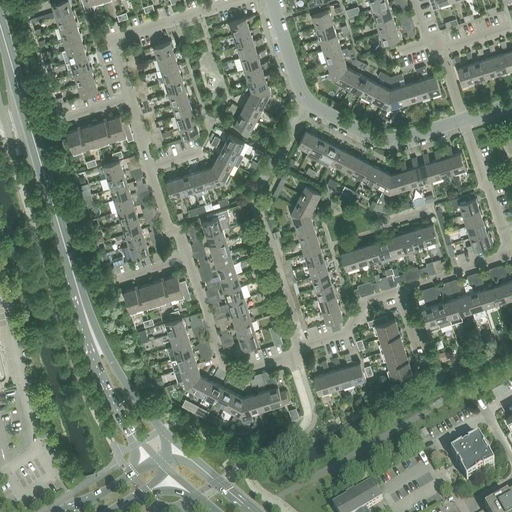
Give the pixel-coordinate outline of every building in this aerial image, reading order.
[(73,10),(71,3),(72,3),(70,0),(63,0),(53,3),(57,15),(73,10)] [(370,0),(373,9),(389,4),(388,0),(370,0)] [(33,2),(27,4),(30,12),(35,11),(33,2)] [(389,4),(373,9),(376,20),(393,15),(389,4)] [(57,15),(60,27),(77,22),(77,21),(74,15),(75,14),(74,10),(73,10),(57,15)] [(317,27),(333,21),(329,10),(313,15),(317,27)] [(255,14),(230,22),(234,34),(250,29),(248,22),(257,19),(255,14)] [(380,32),(396,27),(393,15),(376,20),(380,32)] [(60,27),(64,38),(80,33),(78,26),(79,26),(78,21),(77,21),(77,22),(60,27)] [(320,38),(337,33),(333,21),(317,27),(320,38)] [(259,26),(250,29),(234,34),(237,45),(254,40),(252,33),(260,31),(259,26)] [(396,27),(380,32),(384,44),(400,39),(396,27)] [(67,50),(84,44),(82,38),(83,37),(81,32),(80,33),(64,38),(67,50)] [(337,33),(320,38),(324,50),(340,44),(337,33)] [(262,37),(254,40),(237,45),(241,57),(258,52),(257,51),(255,45),(264,42),(262,37)] [(172,40),(155,46),(158,58),(175,53),(173,46),(174,45),(172,40)] [(67,50),(71,61),(87,56),(85,49),(86,49),(85,44),(84,44),(67,50)] [(342,49),(340,44),(324,50),(327,61),(344,56),(350,54),(355,52),(354,48),(349,49),(348,47),(342,49)] [(266,49),(257,51),(258,52),(241,57),(245,68),(261,63),(259,56),(267,53),(266,49)] [(158,58),(162,70),(179,64),(178,64),(176,57),(178,57),(176,52),(175,53),(158,58)] [(509,69),(504,53),(493,57),(498,73),(509,69)] [(88,55),(87,56),(71,61),(73,69),(68,70),(69,74),(75,73),(91,67),(89,60),(90,60),(88,55)] [(327,61),(331,72),(331,73),(348,67),(344,56),(327,61)] [(498,73),(493,57),(481,60),(487,76),(498,73)] [(269,60),(261,63),(245,68),(248,79),(265,74),(263,67),(271,65),(269,60)] [(470,64),(475,80),(487,76),(481,60),(470,64)] [(182,76),(180,69),(181,68),(180,64),(178,64),(179,64),(162,70),(166,81),(182,76)] [(475,80),(470,64),(458,68),(463,84),(475,80)] [(92,67),(91,67),(75,73),(78,84),(95,79),(93,72),(94,72),(92,67)] [(350,88),(358,73),(348,67),(331,73),(331,72),(330,73),(333,80),(339,84),(340,83),(350,88)] [(248,79),(252,91),(268,86),(266,79),(275,76),(273,71),(265,74),(248,79)] [(316,75),(319,88),(326,86),(323,73),(316,75)] [(358,73),(350,88),(361,94),(369,78),(358,73)] [(169,92),(186,87),(184,80),(185,80),(183,75),(182,76),(166,81),(169,92)] [(436,75),(424,78),(430,95),(442,91),(436,75)] [(95,79),(78,84),(82,96),(99,91),(96,83),(97,83),(96,78),(95,79)] [(372,99),(380,84),(369,78),(361,94),(372,99)] [(430,95),(424,78),(413,82),(418,98),(430,95)] [(402,86),(407,102),(418,98),(413,82),(402,86)] [(380,84),(372,99),(382,104),(382,105),(390,89),(380,84)] [(268,86),(252,91),(246,102),(262,110),(267,99),(268,100),(272,93),(270,85),(268,86)] [(382,105),(382,104),(381,106),(388,109),(396,107),(395,106),(407,102),(402,86),(390,89),(382,105)] [(186,87),(169,92),(173,104),(189,99),(189,98),(187,92),(188,91),(187,87),(186,87)] [(193,110),(191,103),(192,103),(191,98),(189,98),(189,99),(173,104),(176,115),(193,110)] [(241,112),(256,120),(262,110),(246,102),(241,112)] [(180,127),(196,122),(196,121),(194,114),(196,114),(194,110),(193,110),(176,115),(180,127)] [(241,112),(235,123),(251,132),(256,120),(241,112)] [(105,120),(94,123),(100,143),(126,134),(126,132),(124,127),(123,122),(120,115),(109,119),(109,117),(104,118),(105,120)] [(180,127),(184,138),(200,133),(198,126),(199,125),(198,121),(196,121),(196,122),(180,127)] [(100,143),(94,123),(83,127),(82,125),(78,127),(79,128),(67,132),(74,151),(100,143)] [(298,145),(309,150),(317,135),(311,132),(311,131),(307,128),(298,145)] [(230,134),(224,145),(244,155),(249,144),(230,134)] [(317,161),(320,156),(328,141),(328,140),(321,137),(322,136),(318,134),(317,135),(309,150),(306,156),(317,161)] [(328,141),(320,156),(331,161),(339,146),(338,146),(332,143),(333,142),(328,139),(328,140),(328,141)] [(224,145),(218,156),(234,164),(236,160),(240,162),(244,155),(224,145)] [(349,152),(343,148),(343,147),(339,145),(338,146),(339,146),(331,161),(341,167),(349,152)] [(446,147),(449,156),(454,172),(466,168),(461,152),(454,154),(451,146),(446,147)] [(438,159),(443,176),(454,172),(449,156),(442,158),(439,149),(435,151),(437,159),(438,159)] [(349,152),(341,167),(352,172),(360,157),(353,154),(354,153),(349,151),(349,152)] [(426,163),(431,179),(443,176),(438,159),(437,159),(431,161),(428,153),(423,154),(426,163)] [(213,166),(218,183),(218,184),(226,182),(229,175),(229,174),(234,164),(218,156),(213,166)] [(360,157),(352,172),(362,178),(370,163),(364,159),(365,158),(360,156),(360,157)] [(415,166),(420,183),(431,179),(426,163),(419,165),(417,157),(412,158),(415,166)] [(104,165),(108,177),(124,171),(120,159),(104,165)] [(403,170),(408,186),(420,183),(415,166),(408,169),(405,160),(400,162),(403,170)] [(370,163),(362,178),(373,184),(381,168),(375,165),(375,164),(371,162),(370,163)] [(218,183),(213,166),(213,167),(201,170),(207,187),(218,183)] [(384,189),(392,174),(386,170),(386,169),(381,167),(381,168),(373,184),(384,189)] [(190,174),(195,190),(207,187),(201,170),(190,174)] [(377,202),(384,206),(390,194),(398,191),(397,190),(408,186),(403,170),(396,172),(396,171),(391,173),(392,174),(384,189),(383,190),(377,202)] [(111,188),(128,183),(124,171),(108,177),(111,188)] [(179,177),(184,194),(185,198),(189,197),(188,193),(195,190),(190,174),(179,177)] [(179,177),(167,181),(172,198),(184,194),(179,177)] [(115,199),(131,194),(128,183),(111,188),(115,199)] [(306,184),(301,195),(316,203),(319,197),(320,197),(323,193),(306,184)] [(464,214),(480,209),(478,202),(479,202),(477,197),(471,199),(469,193),(450,199),(455,207),(455,208),(456,208),(457,208),(461,207),(464,214)] [(119,211),(135,206),(131,194),(115,199),(119,211)] [(432,194),(425,196),(427,202),(434,200),(432,194)] [(295,205),(310,214),(314,207),(315,208),(317,203),(316,203),(301,195),(295,205)] [(384,206),(377,202),(374,208),(381,211),(384,206)] [(298,230),(314,225),(312,218),(313,218),(312,213),(310,214),(295,205),(294,205),(291,212),(293,219),(294,219),(298,230)] [(135,206),(119,211),(122,222),(139,217),(135,206)] [(467,226),(484,221),(483,220),(481,214),(482,213),(481,208),(480,209),(464,214),(467,226)] [(207,234),(223,229),(229,227),(228,223),(230,217),(227,209),(208,215),(209,220),(203,222),(207,234)] [(126,234),(142,228),(139,217),(122,222),(126,234)] [(487,232),(485,225),(486,225),(485,220),(483,220),(484,221),(467,226),(471,237),(487,232)] [(422,225),(422,226),(427,243),(429,249),(441,245),(434,223),(427,225),(426,224),(422,225)] [(314,225),(298,230),(301,242),(318,236),(316,230),(317,229),(315,225),(314,225)] [(411,230),(416,247),(427,243),(422,226),(415,229),(415,228),(410,229),(410,230),(411,230)] [(129,245),(146,240),(142,228),(126,234),(129,245)] [(223,229),(207,234),(211,245),(227,240),(223,229)] [(417,251),(416,247),(411,230),(410,230),(404,232),(403,231),(399,233),(399,234),(406,254),(417,251)] [(471,237),(473,244),(467,246),(469,251),(491,244),(489,236),(490,236),(488,231),(487,232),(471,237)] [(399,234),(393,236),(392,235),(387,236),(388,237),(394,258),(406,254),(399,234)] [(318,236),(301,242),(305,253),(321,248),(319,241),(320,241),(319,236),(318,236)] [(376,240),(376,241),(383,263),(395,260),(394,258),(388,237),(381,240),(381,239),(376,240)] [(146,240),(129,245),(124,247),(128,260),(127,261),(135,259),(135,258),(134,258),(133,257),(150,252),(146,240)] [(227,240),(211,245),(214,257),(231,252),(227,240)] [(365,245),(370,261),(377,259),(378,265),(383,263),(376,241),(370,243),(369,242),(364,244),(365,245)] [(365,245),(358,247),(358,246),(353,247),(353,248),(354,248),(359,265),(370,261),(365,245)] [(325,259),(323,253),(324,252),(322,247),(321,248),(305,253),(301,254),(300,257),(301,259),(302,261),(304,262),(305,266),(308,265),(325,259)] [(353,248),(347,250),(346,249),(341,251),(347,269),(359,265),(354,248),(353,248)] [(231,252),(214,257),(218,268),(234,263),(231,252)] [(428,257),(430,266),(440,263),(437,254),(428,257)] [(115,265),(125,262),(125,261),(124,261),(123,257),(113,260),(115,264),(114,265),(115,265)] [(325,259),(308,265),(311,272),(312,276),(324,272),(329,271),(327,264),(328,263),(326,259),(325,259)] [(221,280),(238,275),(234,263),(218,268),(219,272),(221,280)] [(316,288),(332,283),(332,282),(330,276),(331,275),(330,270),(329,271),(324,272),(312,276),(316,288)] [(162,280),(151,283),(157,303),(184,294),(183,291),(182,287),(180,282),(178,275),(167,278),(166,276),(161,278),(162,280)] [(207,284),(209,289),(214,287),(216,288),(223,286),(225,291),(241,286),(238,275),(221,280),(213,283),(207,284)] [(395,276),(389,278),(391,286),(396,285),(398,283),(397,282),(401,280),(400,275),(395,276)] [(511,297),(511,279),(502,283),(507,299),(511,297)] [(336,294),(334,287),(335,287),(333,282),(332,282),(332,283),(316,288),(320,299),(336,294)] [(136,288),(125,292),(131,311),(157,303),(151,283),(141,286),(140,285),(135,286),(136,288)] [(507,299),(502,283),(491,287),(496,303),(507,299)] [(229,303),(245,297),(241,286),(225,291),(229,303)] [(496,303),(491,287),(479,290),(484,307),(496,303)] [(484,307),(479,290),(468,294),(473,310),(484,307)] [(340,305),(339,305),(337,299),(338,298),(337,294),(336,294),(320,299),(323,311),(340,305)] [(473,310),(468,294),(456,298),(461,314),(473,310)] [(232,314),(249,309),(245,297),(229,303),(220,305),(214,307),(216,312),(222,310),(224,311),(231,309),(232,314)] [(445,301),(450,318),(452,323),(463,320),(461,314),(456,298),(445,301)] [(452,323),(450,318),(445,301),(433,305),(440,327),(452,323)] [(339,305),(340,305),(323,311),(327,322),(343,317),(341,310),(342,310),(341,305),(339,305)] [(421,309),(427,325),(428,331),(440,327),(433,305),(421,309)] [(236,326),(252,320),(249,309),(232,314),(236,326)] [(166,322),(170,334),(187,329),(183,317),(166,322)] [(396,318),(388,321),(384,322),(379,324),(376,325),(385,351),(404,345),(401,334),(402,333),(401,329),(399,329),(396,318)] [(240,337),(256,332),(252,320),(236,326),(240,337)] [(331,323),(333,331),(341,328),(339,321),(331,323)] [(174,346),(190,341),(187,329),(170,334),(174,346)] [(240,337),(243,349),(260,344),(256,332),(240,337)] [(174,346),(168,347),(171,359),(194,352),(190,341),(174,346)] [(385,351),(389,364),(393,378),(413,371),(409,360),(411,360),(409,355),(408,356),(404,345),(385,351)] [(448,351),(442,353),(444,360),(450,358),(448,351)] [(171,359),(175,370),(197,364),(194,352),(171,359)] [(354,382),(366,378),(361,362),(356,363),(356,362),(354,361),(352,361),(350,353),(345,354),(349,366),(354,382)] [(179,382),(183,380),(184,380),(201,375),(197,364),(175,370),(179,382)] [(349,366),(337,369),(343,386),(354,382),(349,366)] [(343,386),(337,369),(326,373),(331,389),(343,386)] [(272,388),(267,390),(272,406),(290,401),(286,390),(280,391),(279,386),(278,386),(274,372),(269,373),(271,379),(269,382),(272,388)] [(326,373),(314,377),(319,393),(331,389),(326,373)] [(184,380),(183,380),(185,388),(192,391),(193,390),(204,396),(212,380),(201,375),(184,380)] [(161,376),(155,378),(158,385),(164,383),(161,376)] [(215,401),(223,386),(212,380),(204,396),(215,401)] [(225,407),(233,391),(223,386),(215,401),(225,407)] [(272,406),(267,390),(255,393),(260,410),(272,406)] [(236,412),(244,397),(233,391),(225,407),(236,412)] [(244,397),(236,412),(235,413),(242,417),(250,414),(249,413),(260,410),(255,393),(244,397)] [(424,435),(431,429),(427,423),(419,429),(424,435)] [(466,445),(473,458),(480,471),(484,470),(484,471),(495,464),(489,454),(488,454),(484,448),(485,447),(479,437),(468,443),(469,444),(466,445)] [(466,445),(463,447),(462,446),(451,452),(457,463),(458,463),(460,466),(473,458),(466,445)] [(462,469),(461,469),(467,480),(478,474),(477,473),(480,471),(473,458),(460,466),(462,469)] [(348,497),(334,506),(337,511),(367,511),(366,510),(379,502),(382,500),(383,500),(373,483),(355,493),(355,491),(354,491),(347,496),(348,497)] [(511,511),(511,492),(485,508),(487,511),(511,511)] [(444,509),(455,503),(449,493),(439,499),(444,509)]
